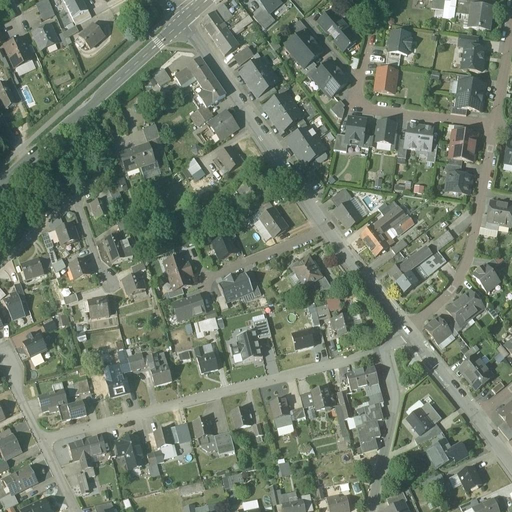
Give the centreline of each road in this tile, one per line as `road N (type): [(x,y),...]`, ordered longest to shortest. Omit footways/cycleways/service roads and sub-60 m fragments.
road 1 (residential): [(379,353),(40,440)]
road 2 (residential): [(183,20),(327,228)]
road 3 (secondary): [(0,188),(183,20)]
road 4 (residential): [(401,329),(444,298),(465,268),(495,127)]
road 5 (residential): [(327,228),(205,279),(214,312)]
road 6 (residential): [(358,84),(353,106),(495,127)]
road 7 (residential): [(368,511),(393,414),(393,384),(379,353)]
road 8 (residential): [(327,228),(401,329)]
